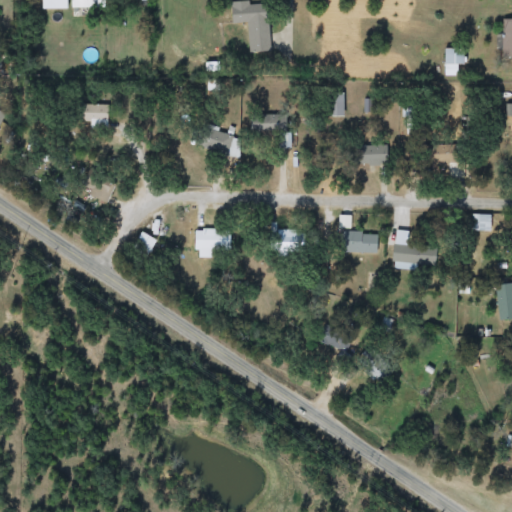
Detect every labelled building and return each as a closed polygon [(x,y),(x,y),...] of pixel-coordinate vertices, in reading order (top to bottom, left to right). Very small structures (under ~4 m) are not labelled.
[(66,0),(66,10),(41,10),(41,0),(66,0)] [(71,0),(101,0),(101,11),(71,11),(71,0)] [(232,24),(231,4),(266,1),(269,52),(249,53),(247,23),(232,24)] [(511,58),(502,58),(502,19),(511,19),(511,58)] [(464,49),(464,64),(457,64),(457,76),(444,76),(444,49),(464,49)] [(78,121),(78,105),(107,105),(107,129),(91,129),(91,121),(78,121)] [(284,115),(284,134),(250,134),(250,115),(284,115)] [(232,144),(240,146),(237,158),(197,147),(202,129),(234,137),(232,144)] [(449,167),(424,167),(424,145),(463,145),(463,179),(449,179),(449,167)] [(383,166),(352,166),(352,146),(383,146),(383,166)] [(81,189),(93,169),(116,183),(105,203),(81,189)] [(490,232),(469,232),(469,215),(490,215),(490,232)] [(195,230),(229,230),(229,258),(195,258),(195,230)] [(295,254),(275,254),(275,230),(295,230),(295,254)] [(156,241),(146,260),(131,252),(142,233),(156,241)] [(376,233),(376,253),(342,253),(342,233),(376,233)] [(435,247),(435,266),(392,265),(392,246),(435,247)] [(511,321),(497,322),(496,285),(511,285),(511,321)] [(317,339),(328,321),(360,342),(350,359),(317,339)] [(390,369),(375,385),(354,363),(369,348),(390,369)]
